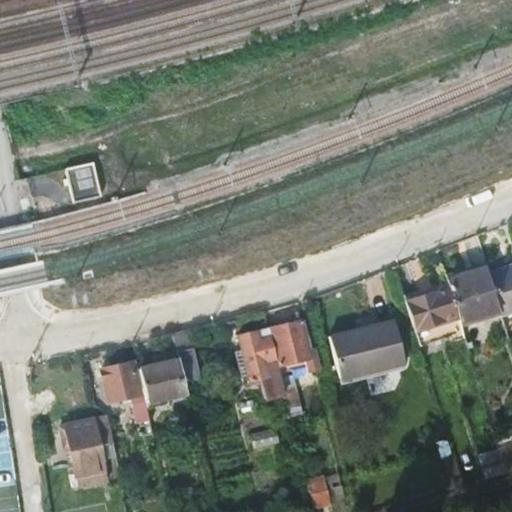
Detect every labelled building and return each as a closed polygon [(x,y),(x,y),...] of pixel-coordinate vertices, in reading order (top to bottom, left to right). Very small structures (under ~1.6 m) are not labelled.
[(92,162),(66,169),(74,202),(100,195),(92,162)] [(511,267),(488,274),(500,313),(500,315),(511,311),(511,267)] [(445,282),(452,305),(458,326),(500,313),(488,274),(487,269),(445,282)] [(409,281),(419,314),(452,305),(445,282),(441,271),(409,281)] [(269,336),(277,367),(304,360),(312,358),(310,350),(302,321),(267,330),(269,336)] [(360,332),(372,373),(403,365),(391,324),(360,332)] [(238,337),(249,382),(259,379),(265,402),(284,397),(279,376),(277,367),(269,336),(258,339),(256,332),(238,337)] [(329,340),(341,382),(372,373),(360,332),(329,340)] [(178,361),(182,380),(196,377),(191,348),(176,352),(178,361)] [(304,360),(308,372),(318,369),(314,350),(310,350),(312,358),(304,360)] [(139,369),(145,396),(146,402),(185,393),(182,380),(178,361),(139,369)] [(100,372),(108,403),(123,400),(138,397),(131,365),(100,372)] [(284,397),(298,451),(311,447),(291,372),(279,376),(284,397)] [(123,400),(128,427),(150,422),(146,402),(145,396),(138,397),(123,400)] [(59,428),(63,449),(69,448),(75,476),(69,478),(71,490),(108,482),(105,469),(95,420),(59,428)] [(499,455),(505,472),(511,470),(511,453),(508,441),(496,445),(499,455)] [(479,461),(485,479),(505,472),(499,455),(479,461)] [(306,483),(310,501),(312,509),(313,509),(332,504),(325,478),(306,483)] [(295,505),(297,511),(300,511),(312,509),(310,501),(295,505)]
